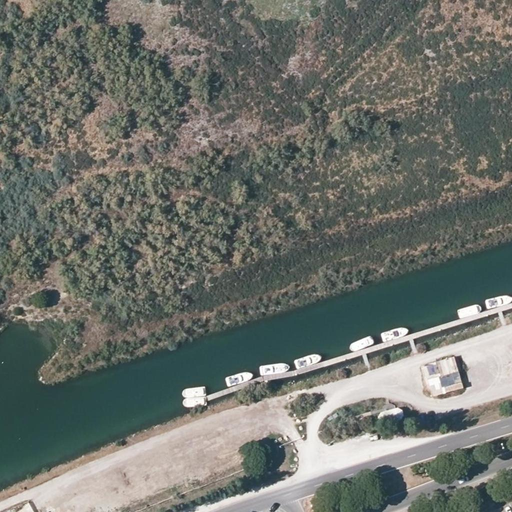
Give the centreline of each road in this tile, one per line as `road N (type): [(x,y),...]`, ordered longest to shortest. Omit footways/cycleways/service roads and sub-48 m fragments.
road 1 (track): [(511,385),(448,406),(420,404),(391,388),(356,390),(326,405),(309,446),(263,413),(61,487)]
road 2 (primary): [(511,423),(278,496)]
road 3 (track): [(356,390),(511,329)]
road 4 (primary): [(370,511),(511,459)]
